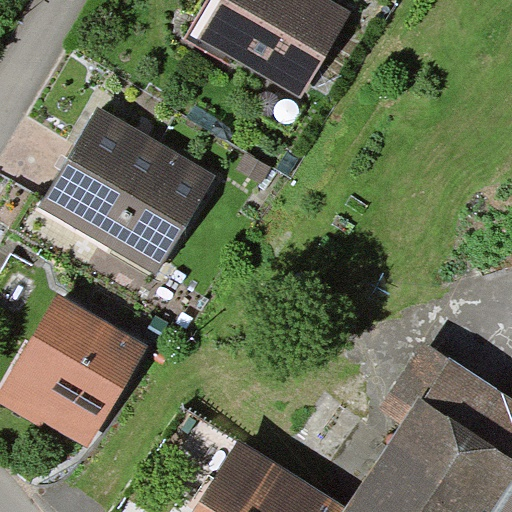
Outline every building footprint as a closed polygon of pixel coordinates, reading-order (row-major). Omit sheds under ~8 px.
[(339,18),(308,0),(221,0),(200,37),(296,93),(339,18)] [(205,181),(93,114),(39,205),(152,272),(205,181)] [(39,416),(82,441),(134,353),(52,305),(28,347),(34,351),(18,379),(12,375),(0,394),(0,402),(35,423),(39,416)] [(411,425),(354,511),(511,511),(511,420),(486,403),(495,379),(501,370),(501,361),(496,353),(491,351),(481,350),(473,355),(469,354),(471,347),(469,339),(464,333),(455,330),(445,333),(441,337),(392,412),(411,425)] [(195,511),(328,511),(235,451),(195,511)]
